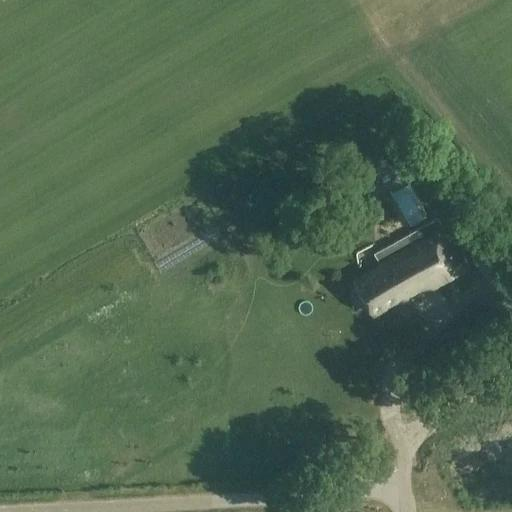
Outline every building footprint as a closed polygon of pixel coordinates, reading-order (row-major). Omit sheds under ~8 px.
[(404,123),(413,136),(424,129),(415,115),(404,123)] [(408,228),(420,221),(402,188),(390,195),(408,228)] [(487,256),(509,245),(480,194),(459,206),(487,256)] [(401,306),(468,267),(438,217),(375,253),(381,264),(354,280),(374,313),(397,300),(401,306)] [(425,309),(437,303),(430,290),(419,296),(425,309)] [(412,362),(422,378),(506,324),(494,307),(412,362)]
